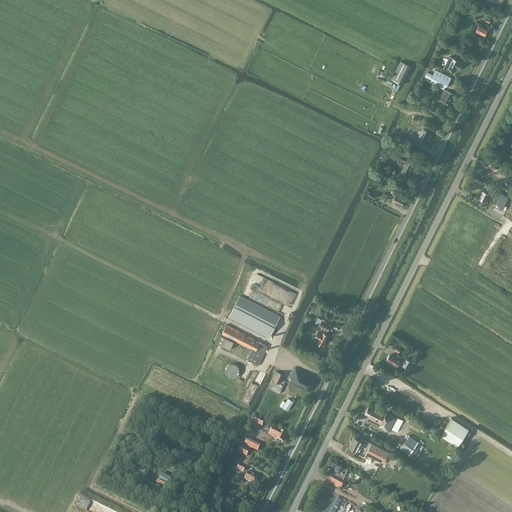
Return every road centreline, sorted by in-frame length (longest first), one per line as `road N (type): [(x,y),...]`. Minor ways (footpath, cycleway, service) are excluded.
road 1 (unclassified): [(260,511),(511,2)]
road 2 (tertiary): [(291,511),(511,70)]
